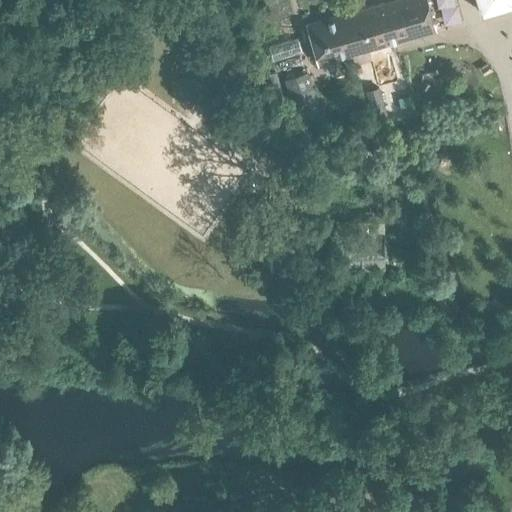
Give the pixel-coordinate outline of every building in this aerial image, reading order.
[(387,0),(381,2),(392,41),(400,39),(435,29),(426,0),(387,0)] [(475,0),(479,11),(511,1),(511,0),(475,0)] [(339,13),(350,53),(378,45),(392,41),(381,2),(372,5),(364,7),(341,13),(339,13)] [(316,51),(319,62),(350,53),(339,13),(319,19),(308,21),(316,51)] [(297,42),(295,36),(273,44),(278,58),(291,54),(300,50),(297,42)] [(484,67),(478,75),(484,79),(490,71),(484,67)] [(286,79),(304,129),(326,121),(309,71),(286,79)] [(175,76),(177,100),(193,99),(191,75),(175,76)] [(378,86),(366,89),(375,119),(387,116),(378,86)] [(397,97),(400,107),(412,104),(409,94),(397,97)]
